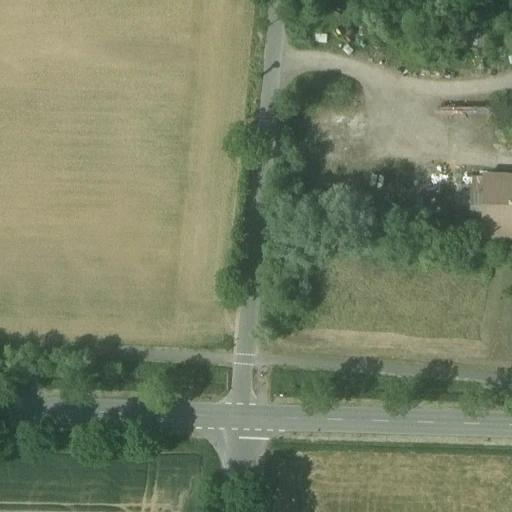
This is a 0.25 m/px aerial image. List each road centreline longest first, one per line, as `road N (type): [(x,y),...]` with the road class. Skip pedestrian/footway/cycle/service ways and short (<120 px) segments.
road 1 (residential): [(240,417),(276,0)]
road 2 (tertiary): [(240,417),(511,426)]
road 3 (tertiary): [(0,410),(240,417)]
